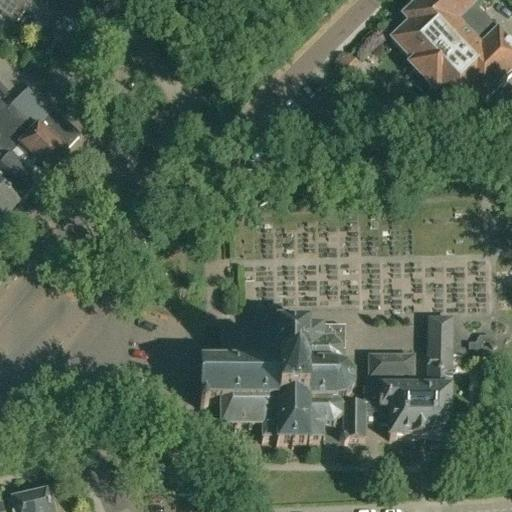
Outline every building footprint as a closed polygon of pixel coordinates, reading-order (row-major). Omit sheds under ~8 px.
[(0,0),(0,14),(16,26),(25,13),(18,8),(23,0),(0,0)] [(48,29),(57,16),(50,10),(57,0),(23,0),(18,8),(25,13),(48,29)] [(83,13),(92,0),(57,0),(50,10),(57,16),(80,33),(90,18),(83,13)] [(409,68),(435,95),(464,67),(438,41),(475,6),(468,0),(422,0),(403,19),(409,25),(391,43),(412,65),(409,68)] [(478,10),(475,6),(438,41),(464,67),(435,95),(435,96),(438,92),(459,114),(477,97),(483,104),(511,76),(511,45),(495,28),(494,29),(476,11),(478,10)] [(0,151),(5,155),(7,152),(12,157),(41,184),(43,182),(67,157),(65,156),(81,139),(53,113),(35,96),(28,89),(8,110),(5,113),(0,107),(0,151)] [(138,134),(132,145),(153,157),(158,145),(160,133),(148,126),(138,134)] [(0,227),(18,208),(26,200),(0,174),(0,169),(1,168),(12,157),(7,152),(5,155),(0,151),(0,227)] [(1,168),(0,169),(0,174),(26,200),(39,186),(40,185),(41,184),(12,157),(1,168)] [(365,443),(365,422),(365,420),(365,409),(364,409),(342,409),(342,404),(343,403),(344,405),(346,403),(345,402),(352,395),(354,396),(356,395),(353,392),(354,383),(356,381),(354,379),(353,380),(346,373),(348,371),(347,369),(345,371),(342,371),(342,365),(341,363),(341,355),(343,353),(344,353),(344,329),(324,329),(322,328),(320,330),(307,330),(307,327),(310,325),(308,324),(306,326),(293,326),(293,323),(290,323),(290,326),(278,326),(276,324),(274,326),(276,327),(276,329),(263,329),(262,327),(260,328),(262,330),(262,342),(249,342),(250,336),(247,336),(247,342),(236,342),(236,338),(234,338),(234,342),(229,342),(222,342),(220,340),(218,341),(220,343),(220,354),(212,353),(206,359),(206,368),(200,368),(199,366),(197,368),(200,371),(200,390),(200,406),(198,408),(201,413),(205,413),(210,419),(221,419),(220,430),(218,432),(220,433),(222,431),(234,432),(234,434),(237,434),(237,432),(249,432),(249,437),(251,437),(251,432),(262,432),(262,443),(260,445),(262,446),(264,444),(277,444),(277,447),(275,449),(276,451),(279,448),(306,448),(309,451),(311,449),(307,445),(321,445),(323,447),(339,448),(344,449),(348,444),(365,445),(365,443)] [(388,442),(421,442),(449,442),(449,441),(466,441),(466,421),(451,420),(452,358),(465,358),(465,354),(457,354),(455,349),(459,342),(455,333),(452,333),(452,323),(428,323),(427,393),(413,392),(389,392),(389,422),(388,442)] [(365,409),(365,420),(365,422),(389,422),(389,392),(413,392),(413,357),(366,357),(365,392),(364,392),(364,409),(365,409)] [(488,390),(489,380),(489,373),(477,373),(476,389),(485,390),(488,390)] [(487,400),(486,435),(501,435),(501,444),(511,443),(511,391),(501,392),(501,400),(487,400)] [(54,511),(51,494),(31,499),(33,511),(54,511)] [(33,511),(31,499),(9,504),(10,511),(33,511)]
